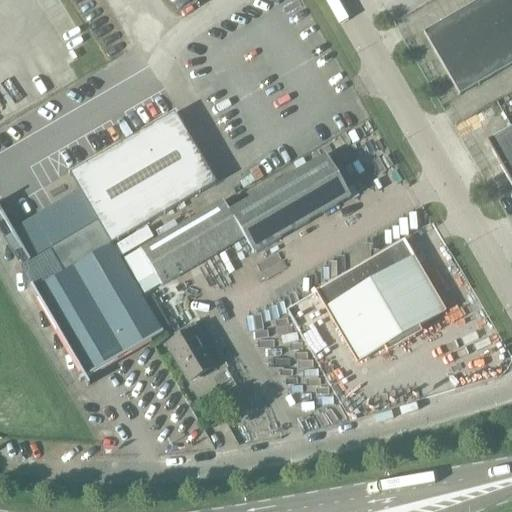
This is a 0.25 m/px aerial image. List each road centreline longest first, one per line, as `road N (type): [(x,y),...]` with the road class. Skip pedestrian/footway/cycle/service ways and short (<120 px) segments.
road 1 (unclassified): [(511,392),(319,445),(180,472),(58,470),(2,456)]
road 2 (unknown): [(298,450),(224,317),(226,296),(438,168)]
road 3 (unclassified): [(511,296),(340,0)]
road 4 (secondary): [(511,468),(320,511)]
